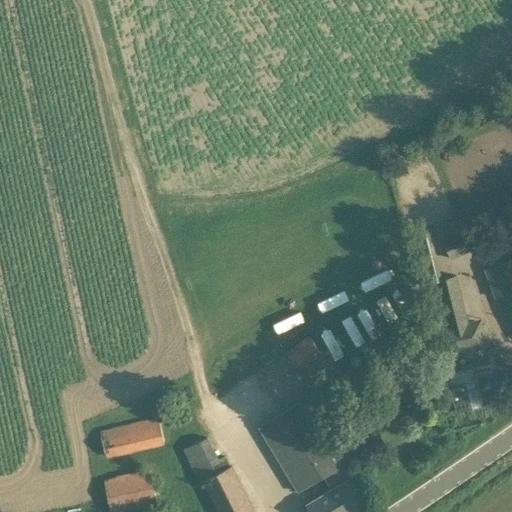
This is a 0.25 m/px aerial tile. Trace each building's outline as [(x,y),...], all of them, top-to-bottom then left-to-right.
[(325,188),(291,198),(331,334),(324,336),(328,351),(370,339),(325,188)] [(431,231),(422,233),(411,236),(423,285),(436,282),(453,353),(488,345),(481,318),(468,321),(457,275),(442,278),(431,231)] [(451,259),(472,250),(463,231),(443,240),(451,259)] [(511,257),(485,268),(496,297),(502,295),(511,321),(511,257)] [(301,369),(325,352),(311,332),(287,349),(301,369)] [(464,382),(449,386),(455,413),(471,410),(464,382)] [(347,462),(337,445),(309,396),(259,424),(298,492),(324,477),(331,490),(307,504),(311,511),(353,511),(367,504),(344,464),(347,462)] [(158,417),(100,430),(106,457),(164,444),(158,417)] [(255,511),(232,464),(231,465),(226,456),(219,459),(208,437),(183,449),(199,481),(203,479),(218,511),(255,511)] [(110,511),(121,511),(150,505),(156,504),(148,468),(103,479),(110,511)]
